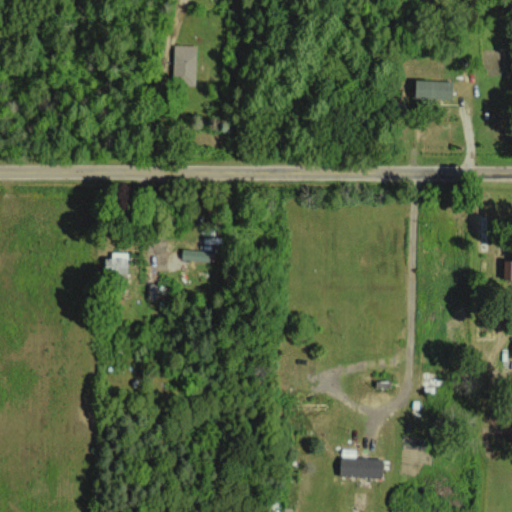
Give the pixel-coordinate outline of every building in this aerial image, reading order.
[(195,85),(195,45),(174,45),(173,85),(195,85)] [(451,80),(413,79),(412,97),(450,98),(451,80)] [(210,260),(210,250),(181,249),(180,259),(210,260)] [(110,256),(102,256),(102,279),(125,279),(126,252),(110,251),(110,256)] [(500,278),(511,278),(511,259),(501,259),(500,278)] [(380,457),(337,456),(337,475),(379,477),(380,457)]
